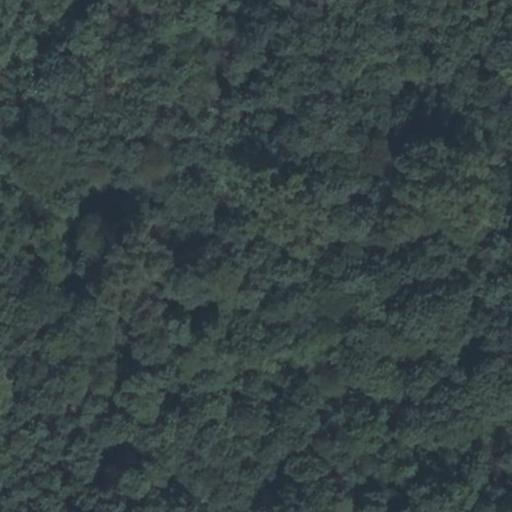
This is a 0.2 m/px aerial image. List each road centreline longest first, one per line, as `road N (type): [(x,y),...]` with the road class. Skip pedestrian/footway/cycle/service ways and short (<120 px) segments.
road 1 (track): [(511,383),(96,369),(124,511)]
road 2 (track): [(462,511),(484,0)]
